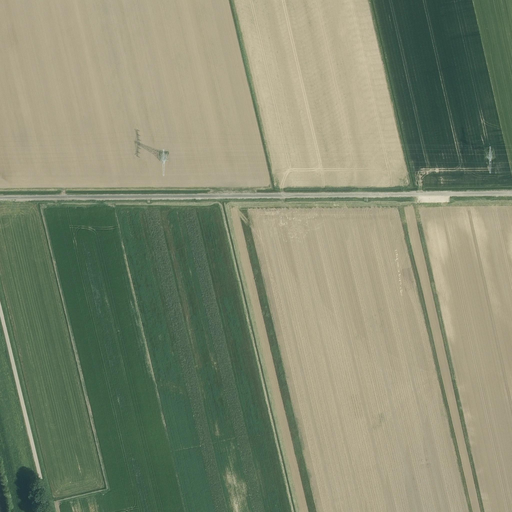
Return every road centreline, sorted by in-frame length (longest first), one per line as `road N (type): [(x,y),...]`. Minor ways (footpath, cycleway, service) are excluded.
road 1 (unclassified): [(0,197),(511,193)]
road 2 (unclassified): [(49,511),(0,308)]
